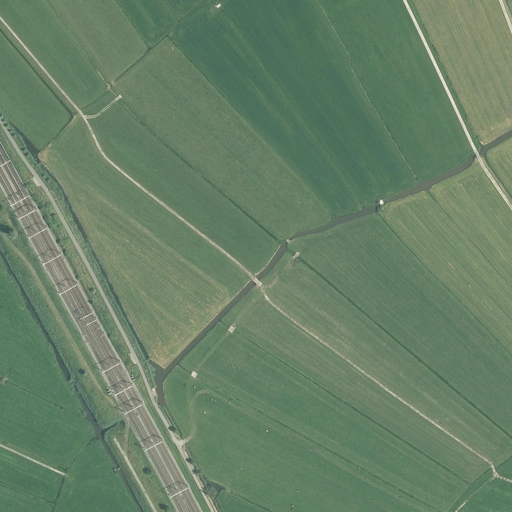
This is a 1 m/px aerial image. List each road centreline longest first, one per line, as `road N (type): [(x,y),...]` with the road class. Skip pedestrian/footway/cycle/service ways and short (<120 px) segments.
road 1 (track): [(252,276),(102,154),(83,116),(0,17)]
road 2 (track): [(299,252),(195,373),(187,400),(226,482),(224,494),(259,511)]
road 3 (track): [(511,481),(274,306),(257,282)]
road 4 (track): [(126,459),(127,422),(0,227)]
road 5 (track): [(396,511),(225,420),(178,445)]
road 6 (track): [(475,149),(404,0)]
